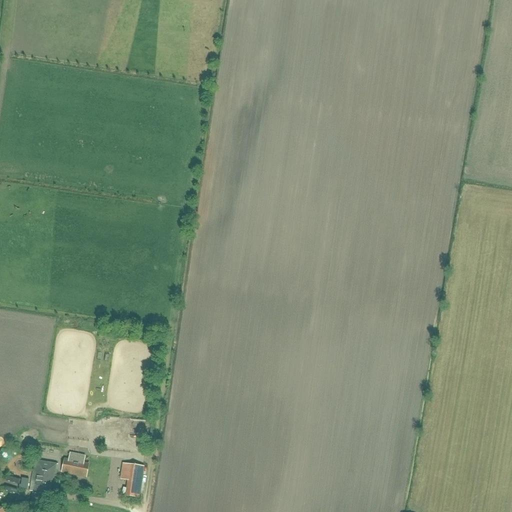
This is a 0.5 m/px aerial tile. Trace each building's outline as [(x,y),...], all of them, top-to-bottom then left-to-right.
[(9,463),(11,462),(12,459),(13,457),(12,454),(11,452),(9,450),(7,449),(4,449),(2,450),(0,450),(0,462),(2,464),(4,465),(7,464),(9,463)] [(57,465),(35,461),(29,491),(33,492),(31,503),(46,505),(49,489),(52,490),(57,465)] [(64,461),(62,473),(85,478),(88,465),(64,461)] [(138,498),(142,474),(143,467),(123,464),(120,480),(128,481),(126,496),(138,498)] [(21,479),(20,488),(27,490),(29,480),(21,479)]
